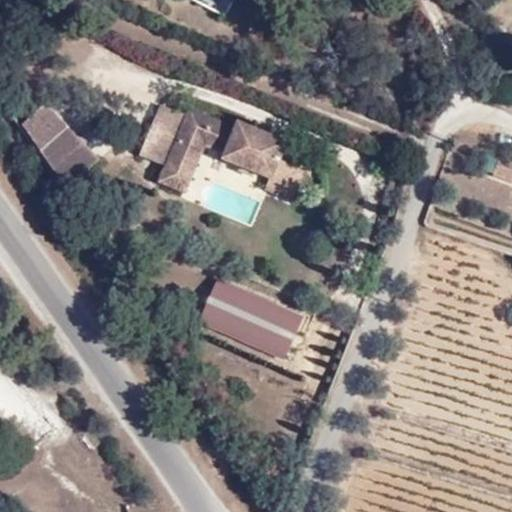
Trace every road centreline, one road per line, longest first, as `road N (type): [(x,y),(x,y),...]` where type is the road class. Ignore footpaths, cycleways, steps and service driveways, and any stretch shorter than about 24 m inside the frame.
road 1 (unknown): [(92,79),(190,80),(314,136),(358,182),(349,298),(372,319)]
road 2 (unclassified): [(211,511),(0,213)]
